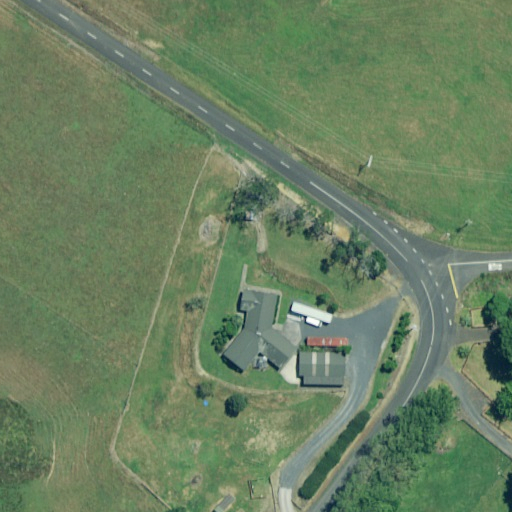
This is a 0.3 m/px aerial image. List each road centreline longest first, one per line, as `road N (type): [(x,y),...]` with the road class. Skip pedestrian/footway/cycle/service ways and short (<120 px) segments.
road 1 (unclassified): [(37,0),(323,190),(420,277)]
road 2 (unclassified): [(420,277),(435,325),(429,355),(331,511)]
